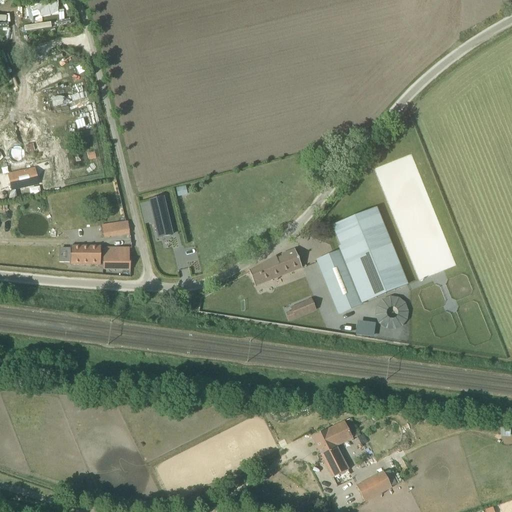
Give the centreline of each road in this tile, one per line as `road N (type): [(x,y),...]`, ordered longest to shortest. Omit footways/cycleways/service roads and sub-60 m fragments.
road 1 (unclassified): [(511,19),(430,77),(309,213),(271,244),(200,283),(151,287)]
road 2 (unclassified): [(151,287),(83,0)]
road 3 (unclassified): [(151,287),(0,275)]
